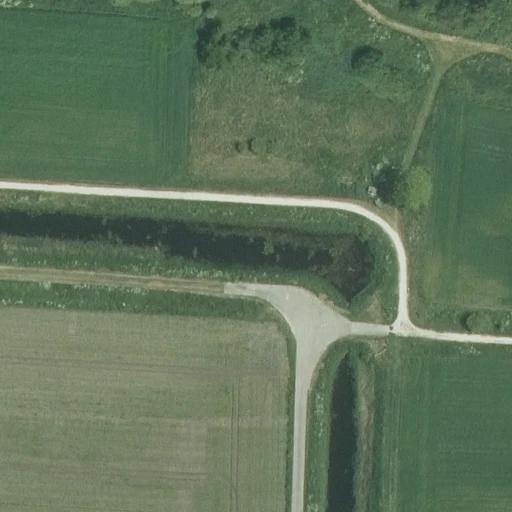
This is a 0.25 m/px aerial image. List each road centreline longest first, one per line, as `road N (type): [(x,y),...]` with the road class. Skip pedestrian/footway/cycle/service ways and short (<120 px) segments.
road 1 (track): [(0,273),(257,290),(287,299),(303,328)]
road 2 (unclassified): [(297,511),(303,328)]
